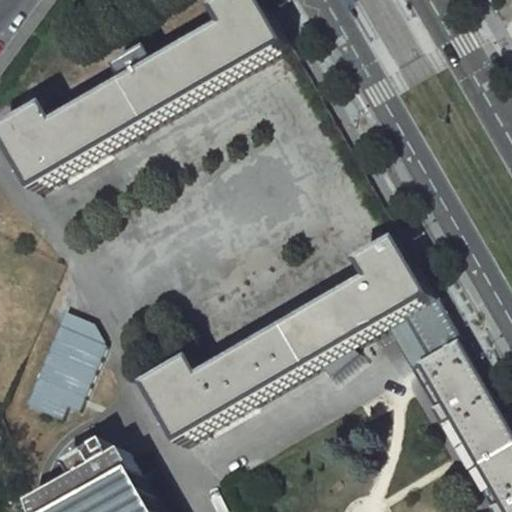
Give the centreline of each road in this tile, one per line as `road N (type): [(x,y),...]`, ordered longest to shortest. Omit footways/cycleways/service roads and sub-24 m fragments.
road 1 (secondary): [(338,0),(511,307)]
road 2 (secondary): [(511,154),(423,0)]
